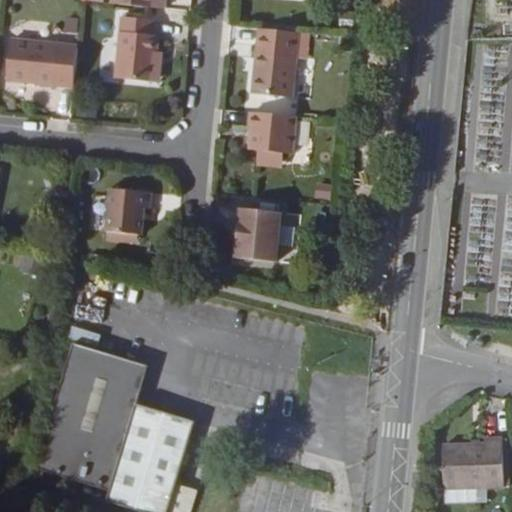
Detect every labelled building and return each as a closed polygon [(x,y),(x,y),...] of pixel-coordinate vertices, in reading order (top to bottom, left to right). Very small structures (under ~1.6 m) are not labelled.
[(114,0),(114,6),(166,11),(166,0),(114,0)] [(157,83),(159,53),(160,53),(161,38),(156,37),(158,23),(126,19),(120,79),(157,83)] [(293,101),(299,34),(260,30),(253,97),(293,101)] [(75,92),(80,50),(58,47),(53,48),(12,43),(7,85),(75,92)] [(162,84),(165,54),(160,53),(159,53),(157,83),(162,84)] [(293,156),(297,119),(251,115),(250,130),(252,130),(250,152),(259,153),(284,155),(293,156)] [(283,168),(284,155),(259,153),(258,166),(283,168)] [(110,199),(105,243),(142,247),(145,221),(151,222),(153,204),(110,199)] [(236,211),(231,260),(270,265),(276,215),(236,211)] [(80,369),(36,494),(87,511),(178,511),(198,452),(141,432),(154,395),(80,369)] [(442,448),(444,490),(502,489),(501,440),(484,440),(484,446),(442,448)] [(257,480),(252,511),(315,511),(318,489),(257,480)]
